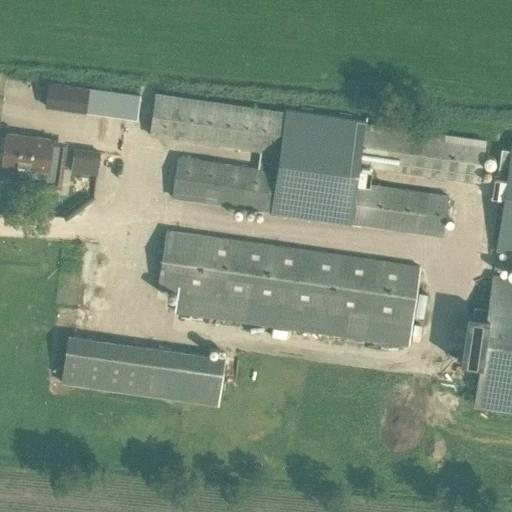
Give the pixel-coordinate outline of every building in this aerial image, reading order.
[(47,81),(43,106),(135,118),(138,94),(47,81)] [(162,95),(156,136),(276,153),(278,141),(287,143),(359,153),(357,165),(485,184),(491,142),(162,95)] [(3,132),(0,155),(0,163),(14,166),(12,181),(58,188),(64,148),(51,146),(52,139),(3,132)] [(175,157),(169,196),(441,236),(447,198),(354,184),(357,165),(359,153),(287,143),(278,141),(276,153),(274,172),(175,157)] [(99,149),(74,145),(71,169),(96,172),(99,149)] [(511,174),(511,173),(511,147),(502,146),(499,173),(511,174)] [(511,173),(502,254),(511,255),(511,173)] [(164,230),(155,287),(175,290),(172,310),(405,345),(416,268),(164,230)] [(511,283),(495,281),(476,407),(511,412),(511,283)] [(101,388),(108,341),(65,334),(58,381),(101,388)] [(217,385),(221,358),(137,345),(132,392),(214,405),(217,385)]
